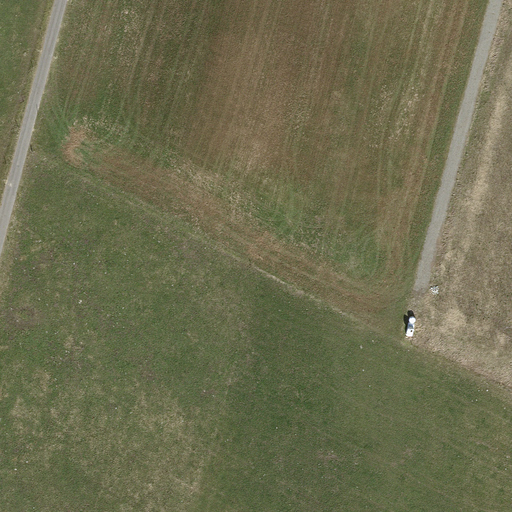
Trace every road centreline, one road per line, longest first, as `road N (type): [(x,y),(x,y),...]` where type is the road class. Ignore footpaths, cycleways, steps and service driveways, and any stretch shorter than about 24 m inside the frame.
road 1 (track): [(496,0),(401,354)]
road 2 (track): [(0,230),(59,0)]
